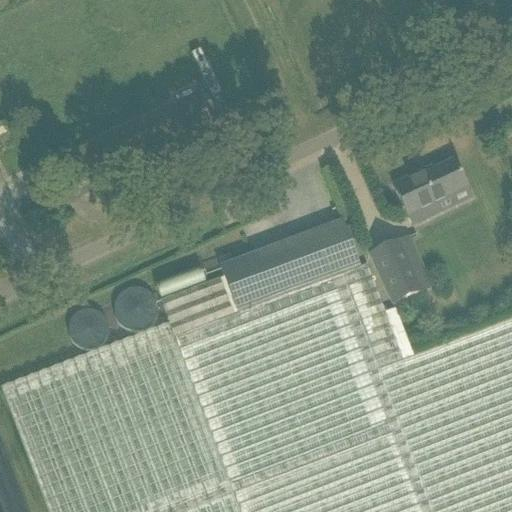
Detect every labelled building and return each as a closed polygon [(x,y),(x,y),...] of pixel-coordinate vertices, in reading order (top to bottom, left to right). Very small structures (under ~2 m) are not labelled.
[(199,53),(191,56),(211,99),(219,95),(199,53)] [(63,160),(77,189),(213,125),(199,96),(63,160)] [(0,140),(9,136),(4,124),(0,125),(0,140)] [(393,190),(408,220),(467,193),(454,165),(424,179),(422,176),(393,190)] [(109,178),(98,183),(101,191),(113,186),(109,178)] [(169,328),(1,392),(46,511),(511,511),(511,321),(413,360),(395,312),(383,317),(365,269),(359,271),(342,226),(221,272),(224,281),(208,287),(160,305),(169,328)] [(367,258),(391,311),(433,292),(409,239),(367,258)] [(113,307),(143,330),(156,311),(126,289),(113,307)] [(80,348),(101,340),(90,311),(69,319),(80,348)]
